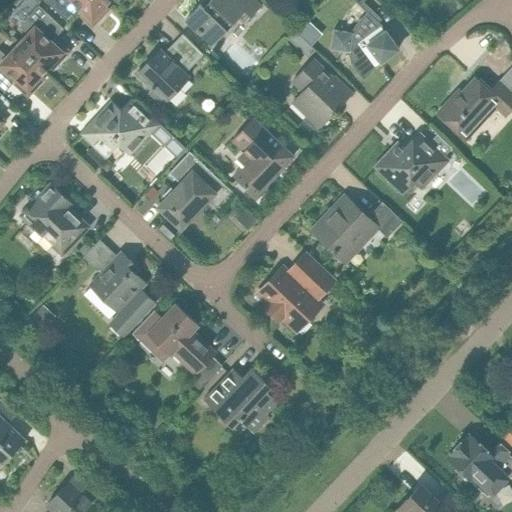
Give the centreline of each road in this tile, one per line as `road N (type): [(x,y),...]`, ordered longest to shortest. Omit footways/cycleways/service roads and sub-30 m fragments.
road 1 (residential): [(493,0),(431,50),(205,290)]
road 2 (residential): [(319,511),(511,306)]
road 3 (residential): [(205,290),(41,137)]
road 4 (residential): [(41,137),(167,0)]
road 5 (residential): [(161,511),(73,427)]
